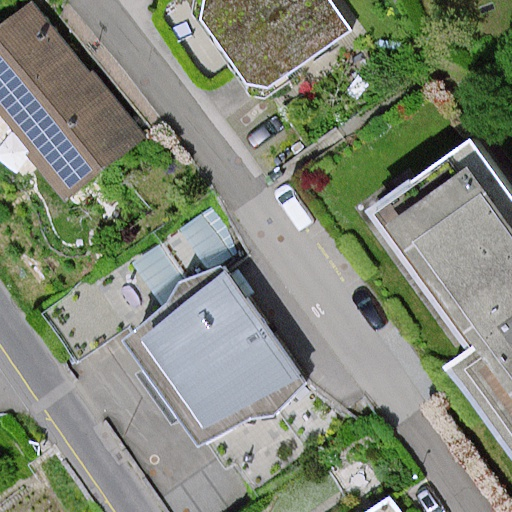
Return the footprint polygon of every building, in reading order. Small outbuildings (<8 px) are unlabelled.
[(45,0),(0,38),(0,88),(88,193),(158,134),(45,0)] [(353,38),(327,0),(202,0),(197,4),(262,99),(353,38)] [(511,216),(470,158),(393,214),(482,338),(448,362),(511,451),(511,216)] [(182,409),(193,401),(143,327),(251,255),(218,206),(138,259),(170,306),(131,333),(182,409)] [(301,375),(227,276),(149,334),(223,433),(301,375)] [(365,511),(355,493),(320,511),(365,511)] [(418,511),(407,494),(380,511),(418,511)]
